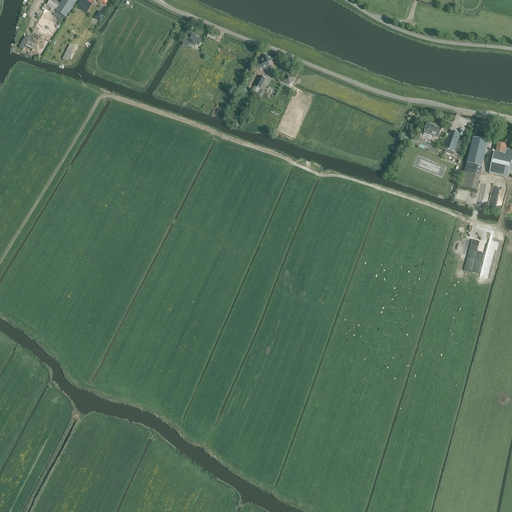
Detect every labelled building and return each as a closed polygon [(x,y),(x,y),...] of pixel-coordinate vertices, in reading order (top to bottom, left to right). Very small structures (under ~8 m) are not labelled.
[(50,0),(46,6),(50,8),(51,9),(50,11),(64,21),(66,18),(77,1),(77,0),(62,0),(60,4),(53,0),(50,0)] [(89,9),(92,4),(84,0),(80,0),(78,5),(76,7),(87,13),(89,9)] [(101,21),(105,14),(99,11),(95,18),(101,21)] [(43,53),(50,41),(33,31),(27,43),(34,47),(30,54),(37,58),(40,52),(43,53)] [(190,42),(192,42),(195,44),(195,45),(199,46),(201,40),(197,38),(197,39),(195,38),(197,35),(192,34),(190,39),(185,37),(182,46),(188,48),(190,42)] [(67,62),(75,47),(70,45),(62,59),(67,62)] [(267,71),(268,69),(270,69),(271,67),(269,66),(273,59),(264,55),(259,66),(267,71)] [(290,85),(293,78),(287,75),(283,82),(290,85)] [(260,90),(260,89),(263,91),(265,86),(262,85),(265,79),(262,77),(260,76),(254,87),(260,90)] [(256,96),(262,98),(265,93),(260,90),(256,96)] [(440,133),(441,130),(435,127),(428,124),(426,128),(424,136),(430,138),(432,135),(439,137),(440,133)] [(447,149),(447,150),(449,151),(451,152),(452,150),(454,151),(460,153),(465,141),(458,139),(460,135),(455,133),(451,132),(445,148),(447,149)] [(466,163),(461,187),(476,190),(482,167),(487,147),(486,147),(487,141),(473,138),(467,164),(466,163)] [(499,176),(507,178),(509,172),(511,172),(511,152),(505,151),(507,145),(497,143),(492,162),(489,174),(499,176)] [(467,262),(464,270),(479,274),(482,263),(475,261),(474,264),(467,262)]
